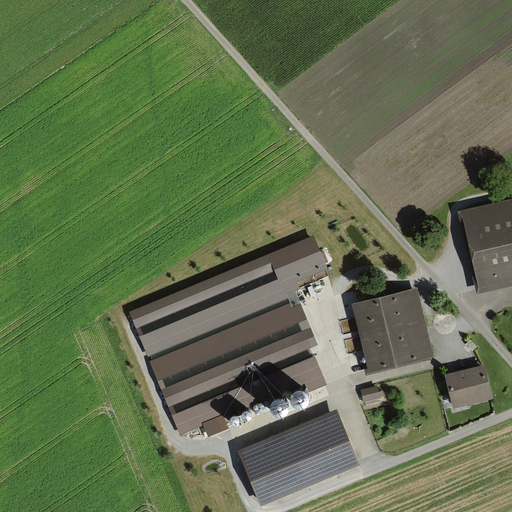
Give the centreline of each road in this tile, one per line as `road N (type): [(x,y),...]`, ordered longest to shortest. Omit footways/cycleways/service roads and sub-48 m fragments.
road 1 (track): [(186,0),(511,359)]
road 2 (track): [(276,511),(511,414)]
road 3 (unknown): [(354,378),(442,354),(431,274)]
